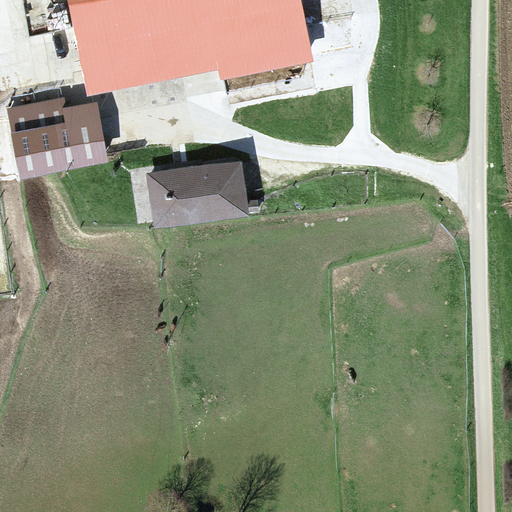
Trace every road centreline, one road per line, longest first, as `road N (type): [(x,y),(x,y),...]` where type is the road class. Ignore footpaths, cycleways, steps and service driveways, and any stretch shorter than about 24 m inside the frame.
road 1 (track): [(485,511),(475,192),(480,0)]
road 2 (track): [(141,121),(212,119),(275,160),(360,160),(475,192)]
